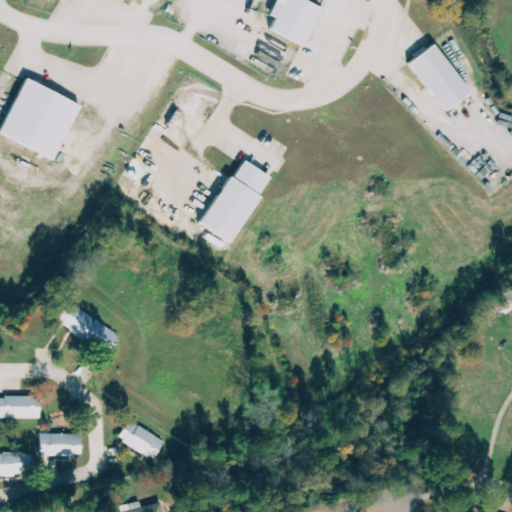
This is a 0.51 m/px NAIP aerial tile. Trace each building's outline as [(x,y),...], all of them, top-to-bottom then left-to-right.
[(269,30),(304,47),(322,8),(303,0),(275,0),(269,15),(274,18),(269,30)] [(408,61),(441,112),(468,95),(434,44),(408,61)] [(0,136),(55,159),(78,103),(22,80),(0,131),(0,136)] [(199,224),(230,243),(271,179),(240,159),(199,224)] [(65,304),(55,323),(109,353),(119,334),(65,304)] [(0,418),(39,420),(39,398),(0,396),(0,418)] [(155,459),(164,439),(126,421),(117,441),(155,459)] [(80,457),(80,435),(40,434),(40,456),(80,457)] [(121,506),(121,511),(163,511),(161,503),(142,507),(141,502),(121,506)]
